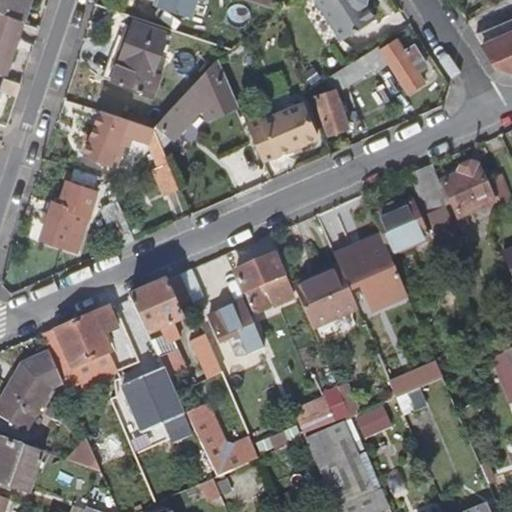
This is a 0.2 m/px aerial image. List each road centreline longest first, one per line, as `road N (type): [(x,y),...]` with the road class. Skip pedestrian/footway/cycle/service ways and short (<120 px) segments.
road 1 (residential): [(495,114),(0,333)]
road 2 (residential): [(68,0),(0,208)]
road 3 (residential): [(423,0),(495,114)]
